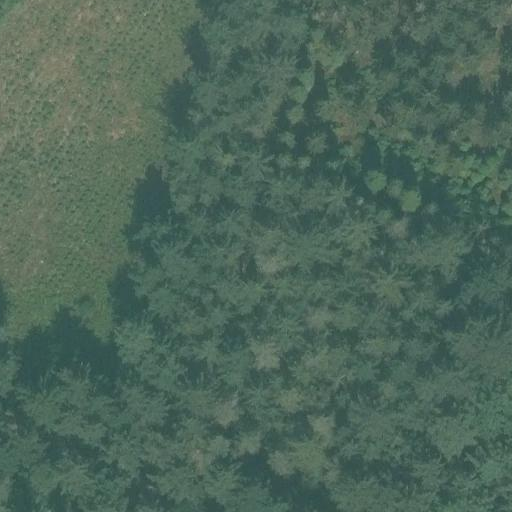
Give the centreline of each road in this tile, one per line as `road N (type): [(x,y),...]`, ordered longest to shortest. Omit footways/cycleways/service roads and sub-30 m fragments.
road 1 (track): [(307,0),(187,511)]
road 2 (tertiary): [(159,511),(0,425)]
